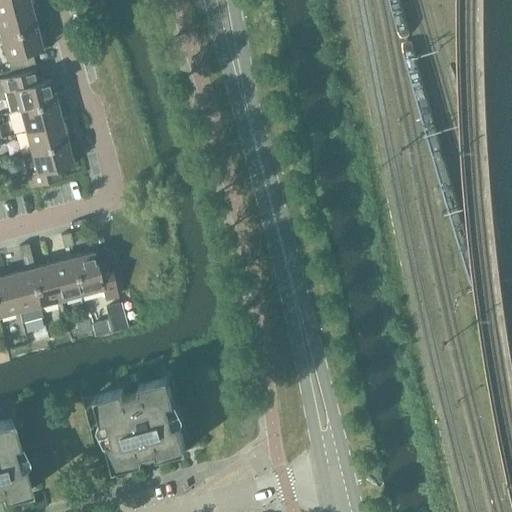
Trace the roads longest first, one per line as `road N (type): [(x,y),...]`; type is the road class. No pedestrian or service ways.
road 1 (tertiary): [(212,0),(281,264),(324,475)]
road 2 (tertiary): [(347,468),(290,204),(235,0)]
road 3 (unclassified): [(0,229),(100,202),(111,180),(62,0)]
